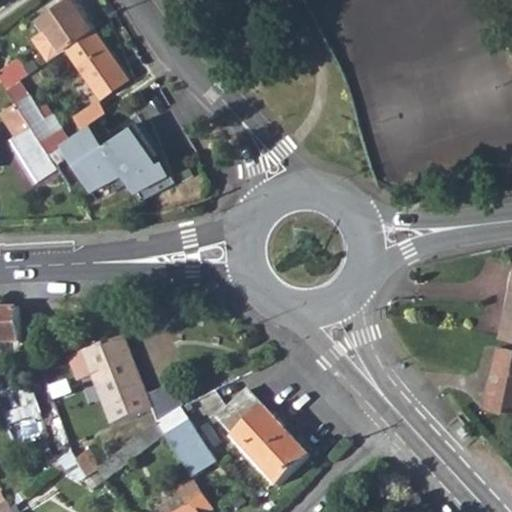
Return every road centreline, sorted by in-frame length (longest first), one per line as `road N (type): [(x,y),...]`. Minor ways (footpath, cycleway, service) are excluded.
road 1 (tertiary): [(245,254),(0,267)]
road 2 (unclassified): [(136,0),(287,189)]
road 3 (residential): [(511,220),(364,233)]
road 4 (residential): [(399,410),(298,511)]
road 5 (tertiary): [(399,410),(491,511)]
road 6 (tertiary): [(321,305),(399,410)]
